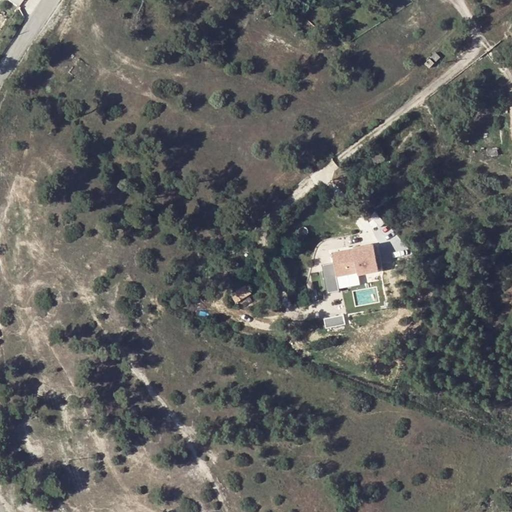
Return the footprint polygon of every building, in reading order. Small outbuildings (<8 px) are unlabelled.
[(435,62),(439,58),(435,53),(430,57),(435,62)] [(396,150),(385,136),(377,142),(388,156),(396,150)] [(339,277),(360,273),(360,275),(379,271),(374,246),(334,254),(336,263),(339,277)] [(351,280),(361,278),(360,275),(360,273),(339,277),(336,263),(332,263),(337,286),(352,283),(351,280)] [(231,293),(236,303),(253,295),(247,284),(231,293)]
